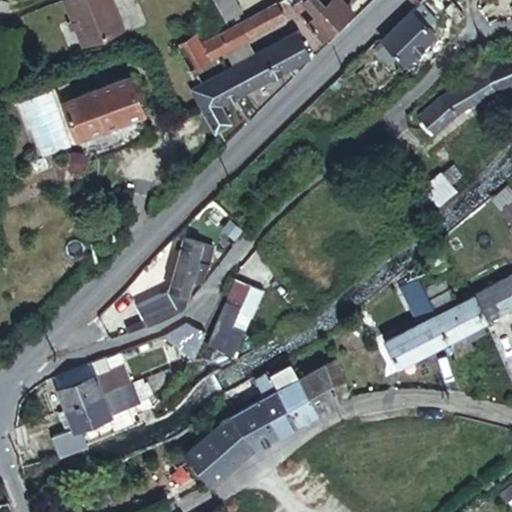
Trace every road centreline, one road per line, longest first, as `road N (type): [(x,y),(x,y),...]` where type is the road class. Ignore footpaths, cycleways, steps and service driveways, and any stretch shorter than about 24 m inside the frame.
road 1 (residential): [(511,32),(468,43),(396,114),(265,219),(196,308),(89,355),(40,345)]
road 2 (tertiary): [(40,345),(387,0)]
road 3 (residential): [(174,511),(353,412),(406,405),(511,419)]
